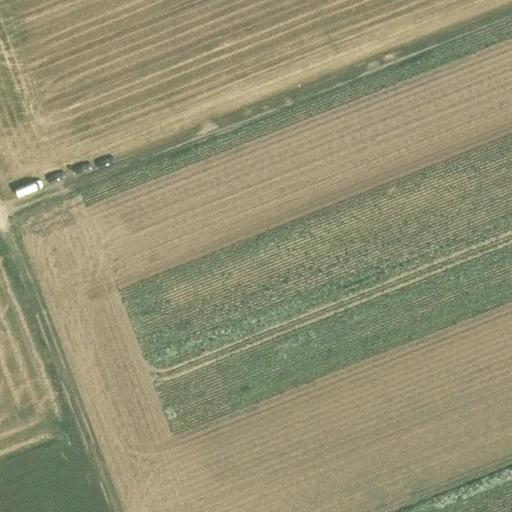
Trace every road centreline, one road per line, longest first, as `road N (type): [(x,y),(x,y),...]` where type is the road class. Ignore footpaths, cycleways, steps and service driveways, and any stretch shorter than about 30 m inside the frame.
road 1 (track): [(0,211),(511,8)]
road 2 (track): [(0,212),(113,511)]
